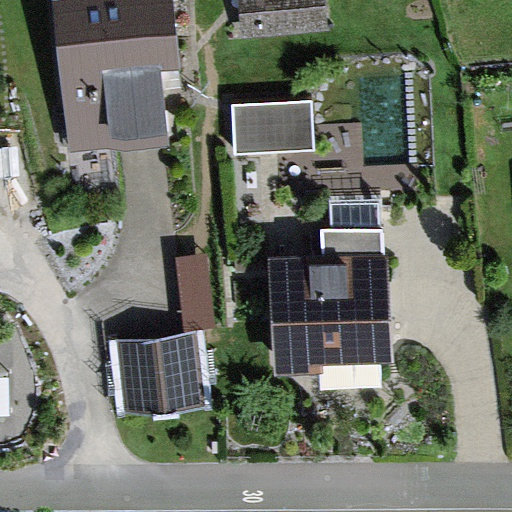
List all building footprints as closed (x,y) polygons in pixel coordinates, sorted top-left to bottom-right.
[(174,135),(163,56),(180,54),(171,0),(52,0),(73,143),(69,143),(75,184),(117,178),(112,143),(174,135)] [(240,0),(244,34),(325,26),(322,0),(240,0)] [(234,146),(314,143),(312,95),(232,98),(234,146)] [(322,362),(322,350),(391,348),(389,294),(387,243),(380,243),(379,195),(334,197),(335,223),(325,223),(326,249),(271,251),(275,364),(322,362)] [(188,331),(118,338),(125,405),(204,397),(197,326),(213,324),(205,251),(180,253),(188,331)]
